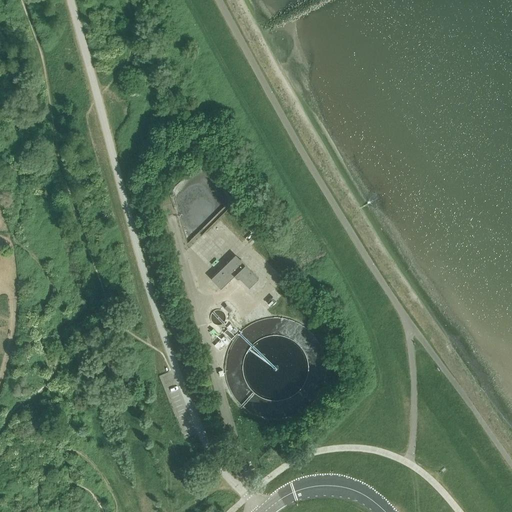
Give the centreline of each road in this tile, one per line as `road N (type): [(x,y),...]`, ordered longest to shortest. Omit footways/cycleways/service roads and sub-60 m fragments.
road 1 (unknown): [(128,0),(129,58),(86,119),(153,359),(156,400),(205,500)]
road 2 (secondary): [(265,511),(293,492),(323,486),(359,492),(384,511)]
